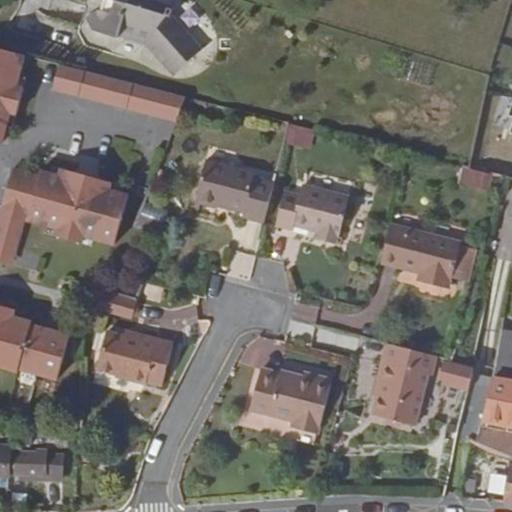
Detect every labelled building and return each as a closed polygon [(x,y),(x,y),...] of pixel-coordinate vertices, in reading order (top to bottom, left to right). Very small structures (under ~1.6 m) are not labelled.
[(176,0),(110,0),(111,0),(109,8),(86,19),(94,33),(118,40),(119,35),(146,43),(175,76),(202,53),(171,18),(176,0)] [(24,58),(0,51),(0,144),(2,145),(7,126),(10,115),(16,117),(24,89),(17,88),(20,77),(24,58)] [(51,92),(176,125),(187,99),(59,66),(51,92)] [(26,79),(20,77),(17,88),(24,89),(26,79)] [(14,128),(16,117),(10,115),(7,126),(14,128)] [(288,127),(284,144),(303,148),(307,131),(288,127)] [(241,218),(264,224),(274,184),(254,178),(255,174),(206,162),(195,204),(217,209),(217,208),(242,214),(241,218)] [(50,167),(49,173),(59,176),(61,171),(50,167)] [(459,184),(489,189),(491,172),(462,167),(459,184)] [(28,217),(26,223),(46,228),(57,231),(55,238),(82,245),(84,238),(94,241),(115,247),(128,196),(121,193),(110,191),(112,184),(61,171),(59,176),(49,173),(40,172),(38,177),(12,170),(1,210),(28,217)] [(122,187),(112,184),(110,191),(121,193),(122,187)] [(318,230),(317,235),(316,241),(336,247),(337,240),(339,240),(349,199),(302,188),(300,196),(285,192),(275,228),(293,233),(294,229),(294,224),(318,230)] [(0,212),(0,262),(13,266),(26,223),(28,217),(1,210),(0,212)] [(294,229),(317,235),(318,230),(294,224),(294,229)] [(390,226),(380,265),(419,275),(417,283),(449,291),(453,276),(460,249),(461,244),(390,226)] [(57,231),(46,228),(44,235),(55,238),(57,231)] [(84,238),(82,245),(93,248),(94,241),(84,238)] [(460,249),(453,276),(470,280),(477,253),(460,249)] [(102,312),(106,295),(97,292),(92,309),(102,312)] [(136,303),(106,295),(102,312),(132,320),(136,303)] [(14,311),(0,307),(0,369),(18,374),(18,371),(57,381),(69,336),(31,326),(32,323),(22,321),(13,317),(14,311)] [(24,313),(14,311),(13,317),(22,321),(24,313)] [(173,344),(141,337),(141,340),(123,336),(106,331),(96,371),(162,387),(173,344)] [(467,439),(464,459),(509,466),(511,466),(511,332),(501,331),(491,384),(476,443),(467,439)] [(437,358),(385,345),(382,361),(386,363),(377,399),(372,416),(416,428),(429,377),(433,378),(437,358)] [(386,363),(382,361),(373,397),(377,399),(386,363)] [(467,389),(473,369),(449,364),(444,383),(467,389)] [(318,436),(331,386),(303,378),(281,373),(280,375),(261,370),(249,411),(294,423),(292,429),(318,436)] [(303,378),(331,386),(333,380),(304,373),(303,378)] [(0,477),(8,478),(8,473),(8,453),(10,453),(10,446),(0,444),(0,477)] [(20,478),(33,478),(34,473),(44,474),(44,479),(62,480),(63,455),(10,453),(8,453),(8,473),(20,472),(20,478)] [(511,466),(509,466),(502,505),(511,505),(511,466)]
